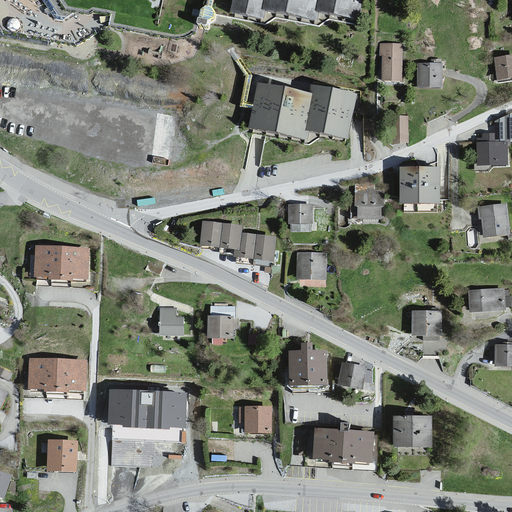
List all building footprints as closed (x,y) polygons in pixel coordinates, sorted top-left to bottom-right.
[(368,17),(371,0),(243,0),(242,12),(272,17),(273,10),(325,18),(327,11),(368,17)] [(405,44),(381,45),(382,57),(387,56),(389,80),(407,79),(405,44)] [(511,56),(497,60),(502,81),(511,78),(511,56)] [(447,64),(422,66),(424,88),(448,86),(447,64)] [(316,93),(266,85),(259,126),(318,136),(318,130),(356,136),(363,94),(317,87),(316,93)] [(393,141),(408,141),(409,114),(394,114),(393,141)] [(511,143),(483,143),(483,165),(511,164),(511,143)] [(447,168),(409,170),(410,204),(448,202),(447,168)] [(386,219),(384,191),(360,192),(362,221),(386,219)] [(511,215),(510,204),(482,209),(484,220),(488,219),(491,238),(511,233),(511,215)] [(315,205),(294,206),(295,224),(316,223),(315,205)] [(246,226),(208,224),(207,247),(240,249),(240,256),(278,259),(280,237),(246,235),(246,226)] [(92,248),(40,248),(40,279),(92,279),(92,248)] [(328,254),(299,255),(300,280),(329,279),(328,254)] [(508,289),(472,292),(473,312),(509,309),(508,289)] [(178,309),(163,310),(165,336),(188,335),(187,318),(179,319),(178,309)] [(444,312),(416,313),(417,336),(445,335),(444,312)] [(235,316),(214,317),(215,339),(239,338),(239,321),(235,321),(235,316)] [(511,344),(499,345),(500,365),(511,364),(511,344)] [(332,382),(330,352),(321,353),(320,345),(304,346),(305,351),(296,352),(298,385),(332,382)] [(89,361),(34,361),(34,389),(53,389),(53,392),(76,392),(76,390),(89,390),(89,361)] [(371,368),(347,363),(343,384),(367,389),(371,368)] [(2,376),(10,377),(12,369),(3,368),(2,376)] [(0,415),(10,393),(0,388),(0,415)] [(156,390),(156,399),(185,398),(185,389),(156,390)] [(188,442),(189,399),(112,397),(111,441),(188,442)] [(274,432),(273,407),(241,408),(242,423),(249,423),(250,433),(274,432)] [(440,416),(403,417),(404,447),(441,446),(440,416)] [(379,432),(323,429),(321,458),(378,461),(379,432)] [(81,441),(53,441),(53,470),(81,471),(81,441)] [(0,501),(6,503),(13,477),(0,473),(0,501)]
